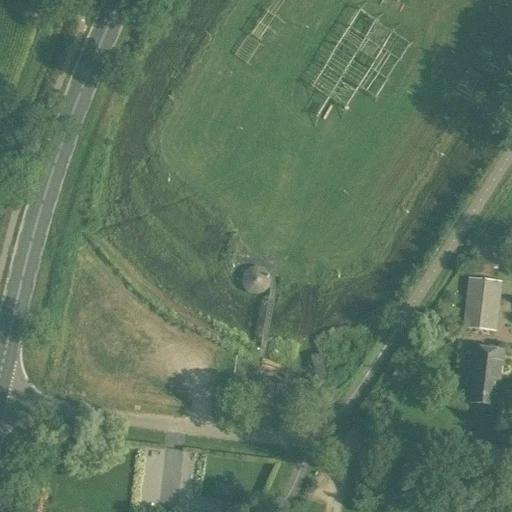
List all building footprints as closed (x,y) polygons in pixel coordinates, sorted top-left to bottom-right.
[(498,274),(500,262),(491,261),(493,247),(473,245),(469,274),(488,277),(488,272),(498,274)] [(252,295),(255,295),(258,295),(261,294),(263,293),(265,291),(267,289),(269,286),(270,283),(270,281),(270,279),(269,277),(268,275),(267,273),(266,271),(265,270),(263,269),(261,268),(259,267),(257,267),(255,266),(253,267),(251,267),(249,268),(247,269),(245,270),(244,272),(243,274),(242,276),(241,277),(241,280),(241,282),(241,284),(242,286),(243,288),(244,290),(246,292),(247,293),(249,294),(252,295)] [(493,331),(499,284),(469,280),(463,328),(493,331)] [(471,373),(501,376),(504,352),(473,349),(471,373)] [(498,406),(501,376),(471,373),(467,403),(498,406)] [(199,464),(201,453),(184,450),(183,462),(199,464)] [(229,497),(231,487),(217,484),(214,495),(229,497)] [(38,511),(43,489),(30,486),(25,511),(38,511)]
